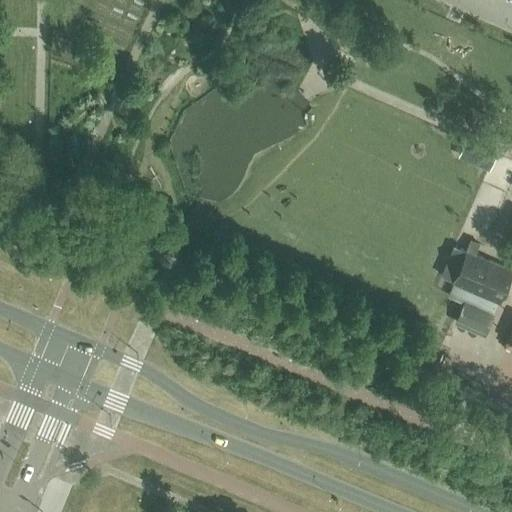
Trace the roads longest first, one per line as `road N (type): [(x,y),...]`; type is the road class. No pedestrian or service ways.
road 1 (secondary): [(480,511),(93,346)]
road 2 (secondary): [(77,383),(387,511)]
road 3 (unclassified): [(18,511),(77,383)]
road 4 (unclassified): [(45,368),(0,483)]
